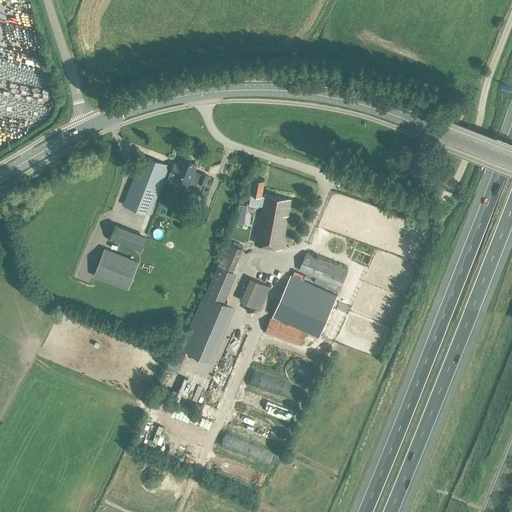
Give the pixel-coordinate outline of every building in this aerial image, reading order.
[(149,215),(169,166),(143,155),(123,205),(149,215)] [(198,162),(182,156),(181,158),(179,158),(177,163),(174,162),(166,181),(174,184),(175,182),(180,184),(179,186),(190,190),(190,189),(195,191),(194,192),(201,195),(202,193),(203,193),(210,175),(201,172),(200,174),(194,172),(198,162)] [(282,248),(291,198),(263,194),(266,180),(253,177),(250,193),(251,194),(249,205),(258,207),(258,205),(261,206),(254,244),(282,248)] [(240,204),(239,213),(246,214),(247,205),(240,204)] [(141,251),(146,237),(116,225),(110,239),(141,251)] [(236,306),(225,301),(237,272),(234,271),(243,249),(227,242),(206,293),(204,292),(180,348),(212,362),(236,306)] [(128,288),(138,262),(104,249),(94,274),(128,288)] [(307,254),(301,268),(339,283),(345,268),(307,254)] [(319,332),(335,295),(291,275),(274,313),(319,332)] [(261,309),(271,286),(251,277),(241,300),(261,309)] [(302,344),(306,331),(270,318),(266,332),(302,344)] [(208,397),(218,400),(223,382),(213,380),(208,397)]
